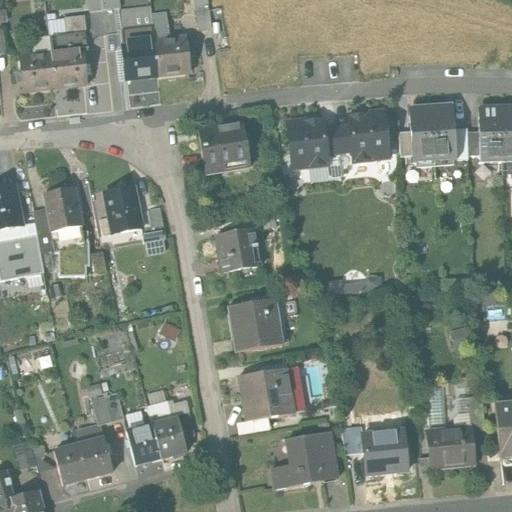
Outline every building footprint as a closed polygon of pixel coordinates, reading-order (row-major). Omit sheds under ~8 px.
[(86,0),(92,43),(116,40),(111,0),(86,0)] [(147,7),(145,0),(123,0),(125,10),(147,7)] [(193,0),(197,36),(209,35),(205,0),(193,0)] [(84,40),(83,22),(63,24),(64,42),(84,40)] [(185,46),(153,49),(157,84),(189,80),(185,46)] [(125,87),(157,84),(153,49),(121,52),(125,87)] [(82,59),(49,63),(53,98),(85,94),(82,59)] [(22,101),(53,98),(49,63),(49,60),(18,63),(22,101)] [(451,109),(429,110),(433,165),(455,164),(453,132),(451,109)] [(511,109),(498,110),(499,166),(511,165),(511,109)] [(411,167),(433,165),(429,110),(408,111),(409,136),(411,159),(411,167)] [(479,166),(499,166),(498,110),(477,111),(478,135),(478,160),(479,166)] [(384,115),(347,119),(348,128),(351,157),(352,166),(390,161),(384,115)] [(321,121),(284,125),(289,171),(327,167),(326,160),(323,131),(321,121)] [(241,125),(196,132),(203,175),(248,168),(241,125)] [(326,160),(351,157),(348,128),(323,131),(326,160)] [(467,164),(467,161),(466,136),(466,131),(453,132),(455,164),(467,164)] [(478,135),(466,136),(467,161),(478,160),(478,135)] [(399,160),(411,159),(409,136),(397,136),(399,160)] [(133,190),(103,196),(108,222),(111,237),(141,232),(133,190)] [(12,191),(0,192),(0,232),(20,229),(12,191)] [(75,192),(43,198),(46,214),(50,235),(82,229),(75,192)] [(34,226),(36,238),(50,235),(46,214),(32,216),(34,226)] [(101,239),(111,237),(108,222),(98,224),(101,239)] [(20,229),(0,232),(0,244),(36,238),(34,226),(20,229)] [(87,234),(83,234),(82,229),(50,235),(53,252),(53,256),(58,256),(58,280),(85,280),(85,269),(88,269),(88,245),(87,245),(87,234)] [(253,233),(216,239),(222,276),(259,270),(253,233)] [(140,237),(142,246),(162,242),(160,234),(140,237)] [(53,252),(50,235),(36,238),(39,255),(53,252)] [(0,244),(0,284),(43,276),(39,255),(36,238),(0,244)] [(90,258),(94,277),(105,275),(101,255),(90,258)] [(68,297),(64,284),(48,288),(51,298),(56,300),(68,297)] [(510,316),(509,303),(494,304),(495,318),(510,316)] [(276,305),(229,312),(236,356),(282,349),(276,305)] [(171,341),(175,331),(164,327),(160,336),(171,341)] [(472,343),(467,329),(449,334),(454,349),(472,343)] [(239,382),(246,425),(293,416),(285,373),(239,382)] [(98,385),(87,388),(89,398),(100,395),(98,385)] [(116,395),(92,401),(98,425),(122,419),(116,395)] [(481,399),(467,401),(470,433),(484,431),(481,399)] [(146,408),(151,428),(171,423),(165,403),(146,408)] [(498,461),(511,459),(511,407),(492,409),(498,461)] [(23,420),(20,411),(13,413),(16,422),(23,420)] [(182,439),(193,436),(187,412),(176,415),(182,439)] [(359,415),(361,429),(361,435),(377,433),(375,414),(359,415)] [(171,423),(151,428),(160,461),(185,455),(176,422),(171,423)] [(135,467),(160,461),(151,428),(127,434),(135,467)] [(344,457),(363,455),(361,435),(361,429),(341,431),(344,457)] [(363,455),(365,475),(406,470),(402,430),(377,433),(361,435),(363,455)] [(429,459),(430,471),(472,467),(469,433),(427,437),(429,459)] [(271,472),(275,492),(336,481),(328,436),(285,444),(290,469),(271,472)] [(102,441),(78,448),(86,480),(111,474),(102,441)] [(20,471),(35,467),(31,450),(29,442),(13,446),(20,471)] [(37,475),(57,469),(53,454),(45,456),(42,447),(31,450),(35,467),(37,475)] [(62,487),(86,480),(78,448),(53,454),(57,469),(62,487)] [(430,479),(430,471),(429,459),(417,460),(419,480),(430,479)] [(42,511),(38,493),(13,500),(6,473),(0,475),(0,511),(42,511)]
